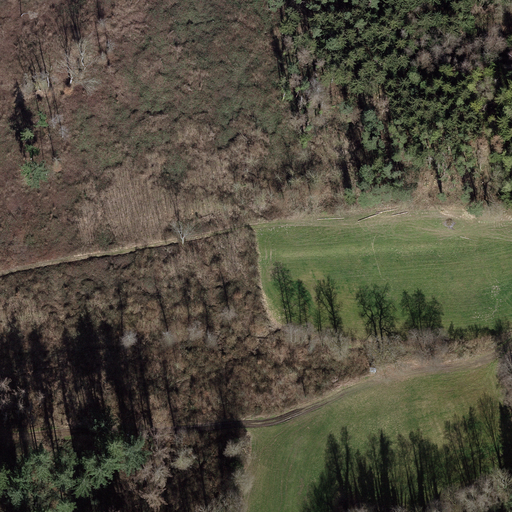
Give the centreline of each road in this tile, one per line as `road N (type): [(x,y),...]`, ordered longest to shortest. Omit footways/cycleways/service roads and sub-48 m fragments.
road 1 (track): [(511,347),(482,369),(392,382),(285,422),(0,439)]
road 2 (track): [(0,272),(46,257),(165,248),(414,202),(511,210)]
